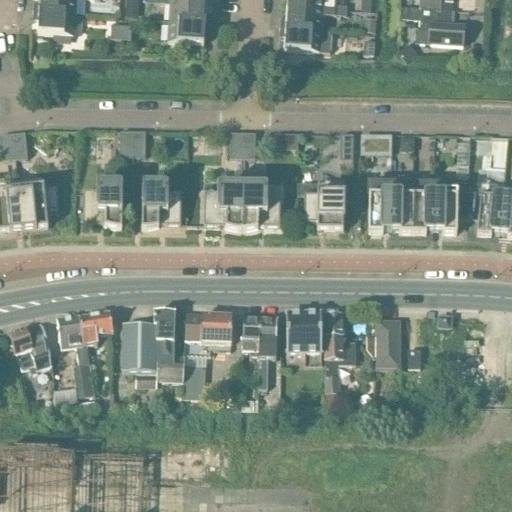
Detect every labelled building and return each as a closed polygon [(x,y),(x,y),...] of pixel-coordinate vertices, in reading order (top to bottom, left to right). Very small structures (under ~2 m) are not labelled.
[(75,19),(76,2),(76,0),(39,0),(39,7),(34,6),(33,16),(75,19)] [(158,0),(158,8),(170,9),(169,25),(210,28),(211,18),(205,18),(206,6),(170,4),(170,0),(158,0)] [(287,0),(287,12),(323,14),(322,19),(334,20),(335,10),(335,0),(287,0)] [(420,13),(440,15),(440,4),(433,3),(420,3),(419,13),(420,13)] [(347,10),(335,10),(334,20),(346,21),(347,10)] [(323,14),(287,12),(286,23),(280,23),(280,33),(321,36),(322,19),(323,14)] [(415,34),(414,49),(429,50),(462,52),(464,31),(448,30),(448,25),(449,25),(449,16),(440,15),(420,13),(420,26),(419,34),(415,34)] [(75,19),(33,16),(32,26),(38,26),(37,39),(59,40),(61,41),(62,42),(64,42),(66,42),(67,41),(73,41),(75,19)] [(210,28),(169,25),(167,47),(173,48),(174,49),(176,50),(178,50),(180,49),(181,48),(203,50),(204,37),(210,38),(210,28)] [(120,44),(121,30),(111,29),(110,43),(120,44)] [(121,30),(120,44),(131,45),(132,31),(121,30)] [(280,33),(279,43),(285,43),(284,55),(320,58),(330,58),(331,36),(321,36),(280,33)] [(374,47),(363,46),(363,60),(373,61),(374,47)] [(120,163),(132,163),(132,137),(120,137),(120,163)] [(145,137),(132,137),(132,163),(145,163),(145,137)] [(25,138),(12,140),(15,165),(28,164),(25,138)] [(242,164),(242,139),(230,138),(230,164),(242,164)] [(255,139),(242,139),(242,164),(255,164),(255,139)] [(15,165),(12,140),(0,141),(0,144),(3,167),(15,165)] [(353,140),(340,140),(340,165),(352,165),(353,140)] [(492,144),(490,170),(505,171),(507,144),(492,144)] [(17,186),(23,236),(36,235),(36,234),(47,233),(45,216),(58,214),(56,193),(43,195),(43,194),(42,194),(41,184),(17,186)] [(121,184),(97,184),(97,194),(96,194),(96,198),(83,198),(82,229),(104,229),(104,232),(111,233),(121,234),(122,194),(121,194),(121,184)] [(167,185),(143,185),(142,194),(141,235),(146,235),(158,232),(158,230),(180,230),(180,200),(167,199),(168,194),(167,194),(167,185)] [(203,227),(203,231),(225,231),(225,233),(233,235),(241,236),(242,185),(218,185),(218,190),(218,194),(217,194),(217,200),(204,200),(204,214),(203,227)] [(242,185),(241,236),(249,235),(257,234),(257,231),(279,232),(279,228),(280,201),(266,201),(266,194),(265,194),(265,190),(265,186),(242,185)] [(9,238),(23,236),(17,186),(0,188),(0,237),(9,237),(9,238)] [(342,197),(342,187),(318,186),(318,197),(317,197),(317,201),(304,201),(304,227),(317,227),(316,236),(342,236),(342,225),(344,225),(344,202),(343,202),(343,197),(342,197)] [(382,236),(390,236),(391,188),(369,187),(369,198),(368,198),(368,238),(382,238),(382,236)] [(398,238),(412,239),(413,188),(391,188),(390,236),(398,236),(398,238)] [(434,237),(434,188),(413,188),(412,239),(426,239),(426,236),(434,237)] [(456,188),(434,188),(434,237),(442,237),(441,239),(456,239),(457,198),(456,198),(456,188)] [(491,238),(499,239),(503,190),(481,189),(481,199),(480,199),(476,239),(491,241),(491,238)] [(506,242),(511,242),(511,191),(503,190),(499,239),(507,240),(506,242)] [(183,369),(184,369),(184,361),(173,361),(174,318),(153,317),(153,331),(152,376),(152,379),(156,379),(156,388),(182,389),(183,369)] [(109,318),(78,323),(82,352),(87,352),(98,350),(96,343),(113,340),(109,318)] [(232,321),(185,318),(183,360),(206,361),(210,361),(210,354),(230,356),(232,321)] [(320,318),(286,318),(285,359),(320,360),(320,318)] [(342,318),(323,318),(324,383),(324,400),(340,399),(339,383),(337,383),(336,371),(352,371),(352,349),(342,349),(342,318)] [(89,370),(87,352),(82,352),(78,323),(78,322),(56,325),(61,356),(76,354),(78,371),(89,370)] [(243,322),(242,357),(249,357),(248,390),(258,390),(258,360),(260,323),(243,322)] [(438,322),(438,334),(449,335),(450,323),(438,322)] [(258,390),(258,396),(267,396),(267,365),(275,365),(277,323),(260,323),(258,360),(258,390)] [(399,374),(400,326),(375,325),(375,374),(399,374)] [(26,334),(22,335),(29,356),(31,355),(35,369),(36,377),(44,374),(51,372),(48,350),(45,340),(40,329),(26,334)] [(152,376),(153,331),(123,330),(121,379),(152,379),(152,376)] [(30,379),(36,377),(35,369),(31,355),(29,356),(22,335),(9,340),(21,376),(29,373),(30,379)] [(419,355),(407,355),(407,374),(420,374),(419,355)] [(183,369),(182,389),(183,389),(182,404),(204,405),(206,371),(184,369),(183,369)] [(0,511),(142,511),(144,466),(143,466),(82,464),(57,464),(58,453),(12,451),(11,462),(0,461),(0,511)]
